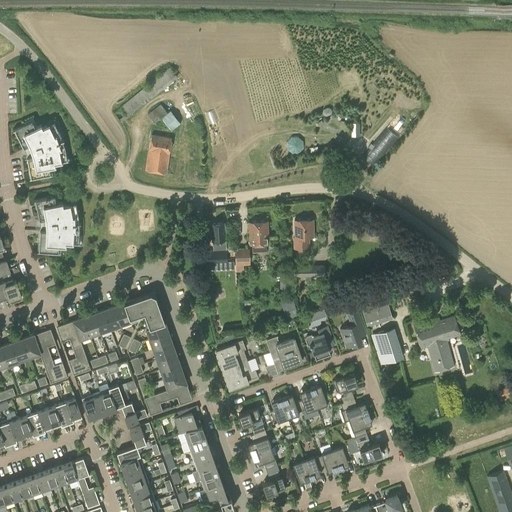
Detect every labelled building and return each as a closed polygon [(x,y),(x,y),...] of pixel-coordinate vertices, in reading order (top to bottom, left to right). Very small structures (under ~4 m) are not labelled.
[(172,80),(164,71),(154,79),(150,82),(158,92),(172,80)] [(167,112),(160,104),(148,114),(154,122),(167,112)] [(327,107),(323,109),(322,112),(323,115),(326,116),(331,114),(332,111),(331,108),(327,107)] [(34,127),(31,120),(13,129),(22,148),(22,149),(24,152),(25,157),(27,169),(28,173),(29,178),(49,174),(48,166),(53,165),(53,162),(66,160),(62,140),(52,121),(41,127),(39,124),(38,125),(34,127)] [(151,135),(151,136),(149,152),(146,170),(166,173),(172,138),(153,135),(151,135)] [(303,151),(302,137),(286,137),(287,151),(303,151)] [(330,142),(325,148),(330,153),(336,146),(330,142)] [(64,242),(77,243),(78,222),(74,202),(61,205),(61,202),(55,203),(53,195),(33,199),(34,204),(35,207),(36,215),(38,223),(39,225),(38,229),(38,235),(37,251),(49,251),(57,252),(57,244),(62,245),(63,245),(64,242)] [(308,237),(313,237),(312,219),(294,219),(294,237),(293,237),(294,246),(294,248),(308,248),(308,237)] [(268,244),(267,220),(248,221),(250,245),(257,244),(258,253),(266,253),(266,244),(268,244)] [(223,223),(211,223),(212,240),(212,241),(213,250),(204,250),(204,262),(227,261),(226,249),(225,249),(225,240),(225,231),(224,231),(223,223)] [(249,255),(249,248),(234,249),(235,271),(243,271),(243,264),(250,264),(249,255)] [(4,281),(0,282),(0,290),(2,296),(7,294),(10,301),(21,297),(15,280),(13,281),(8,269),(5,260),(0,262),(0,272),(1,272),(4,281)] [(293,276),(313,275),(313,265),(293,266),(293,276)] [(291,272),(280,273),(280,289),(291,288),(291,277),(291,272)] [(338,282),(332,284),(335,293),(341,291),(338,282)] [(145,328),(164,322),(156,299),(154,291),(146,294),(124,302),(129,318),(144,313),(149,327),(145,328)] [(391,315),(387,304),(370,309),(366,298),(359,300),(367,325),(381,320),(381,318),(391,315)] [(357,307),(354,300),(346,303),(349,310),(357,307)] [(131,321),(129,318),(124,302),(113,306),(120,325),(131,321)] [(120,325),(113,306),(103,309),(110,328),(120,325)] [(284,312),(286,320),(293,318),(298,316),(295,308),(284,312)] [(110,328),(103,309),(93,313),(100,332),(110,328)] [(319,318),(325,316),(323,309),(317,312),(319,318)] [(361,341),(359,335),(365,333),(357,311),(348,314),(351,324),(340,328),(346,347),(361,341)] [(100,332),(93,313),(83,317),(90,335),(100,332)] [(439,320),(439,318),(413,326),(417,340),(420,349),(428,347),(435,371),(453,366),(445,341),(449,340),(448,338),(460,334),(454,315),(439,320)] [(90,335),(83,317),(73,320),(80,339),(90,335)] [(90,368),(80,339),(73,320),(58,326),(56,326),(61,341),(69,338),(75,356),(68,359),(73,374),(90,368)] [(164,322),(145,328),(149,339),(168,332),(164,322)] [(330,352),(326,342),(332,340),(327,326),(318,329),(319,333),(314,335),(311,334),(306,335),(305,338),(307,344),(310,345),(311,345),(315,357),(330,352)] [(381,363),(402,356),(393,327),(372,334),(381,363)] [(55,343),(50,328),(48,329),(33,334),(39,353),(40,353),(50,382),(67,376),(62,361),(54,364),(47,346),(55,343)] [(168,332),(149,339),(153,349),(172,342),(168,332)] [(264,333),(258,336),(260,343),(266,341),(265,340),(266,339),(264,333)] [(39,353),(33,334),(22,338),(29,357),(39,353)] [(130,337),(123,334),(121,339),(128,342),(130,337)] [(266,339),(265,340),(266,341),(271,356),(278,354),(283,369),(293,365),(293,364),(302,360),(294,337),(279,342),(277,335),(266,339)] [(12,342),(18,361),(29,357),(22,338),(12,342)] [(140,341),(133,338),(130,344),(137,347),(140,341)] [(118,345),(125,348),(128,342),(121,339),(118,345)] [(215,349),(222,368),(247,360),(244,349),(246,348),(243,339),(215,349)] [(18,361),(12,342),(1,345),(8,364),(9,368),(14,367),(13,366),(19,364),(18,361)] [(156,359),(175,352),(172,342),(153,349),(156,359)] [(128,349),(135,353),(137,347),(130,344),(128,349)] [(118,358),(115,351),(108,354),(110,361),(118,358)] [(160,369),(179,363),(175,352),(156,359),(160,369)] [(108,362),(105,355),(97,357),(100,365),(108,362)] [(90,360),(92,367),(100,365),(97,357),(90,360)] [(137,357),(130,359),(133,367),(140,364),(137,357)] [(251,371),(247,360),(222,368),(228,388),(248,382),(248,380),(257,376),(255,369),(251,371)] [(163,379),(182,373),(179,363),(160,369),(163,379)] [(265,366),(267,371),(275,368),(274,363),(265,366)] [(136,374),(143,372),(140,364),(133,367),(136,374)] [(340,403),(341,404),(354,399),(350,386),(357,383),(352,369),(353,369),(352,369),(342,372),(342,373),(343,373),(344,376),(332,380),(336,391),(344,388),(346,394),(341,396),(343,402),(340,403)] [(163,379),(167,390),(186,383),(182,373),(163,379)] [(37,379),(40,386),(47,383),(45,376),(37,379)] [(145,377),(137,380),(140,387),(147,385),(145,377)] [(36,387),(34,380),(26,383),(29,390),(36,387)] [(133,380),(126,382),(129,389),(135,386),(133,380)] [(19,385),(21,393),(29,390),(26,383),(19,385)] [(109,388),(108,389),(106,383),(99,386),(101,391),(100,391),(106,410),(115,407),(109,389),(109,388)] [(160,402),(176,396),(179,404),(192,399),(190,395),(186,383),(167,390),(144,398),(150,414),(162,410),(160,402)] [(109,389),(115,407),(121,405),(125,404),(125,403),(118,384),(108,387),(109,388),(109,389)] [(320,384),(309,388),(316,407),(330,402),(326,391),(323,392),(320,384)] [(147,385),(140,387),(143,395),(150,392),(147,385)] [(15,395),(13,387),(5,390),(7,397),(15,395)] [(510,396),(508,387),(495,391),(498,399),(510,396)] [(316,407),(309,388),(299,392),(302,399),(298,401),(301,410),(304,418),(318,413),(316,407)] [(106,410),(100,391),(91,395),(97,414),(106,410)] [(292,394),(281,398),(288,417),(299,413),(298,411),(301,410),(298,401),(295,402),(292,394)] [(88,417),(97,414),(91,395),(81,398),(87,415),(88,417)] [(74,397),(60,402),(67,423),(82,417),(74,397)] [(278,421),(288,417),(281,398),(271,402),(273,409),(270,411),(273,420),(277,419),(278,421)] [(356,405),(354,399),(341,404),(343,410),(340,410),(344,421),(349,420),(368,413),(364,402),(356,405)] [(8,405),(7,401),(0,403),(0,410),(6,408),(8,405)] [(135,411),(131,401),(125,403),(125,404),(121,405),(127,422),(147,415),(144,408),(135,411)] [(67,423),(60,402),(46,407),(53,428),(67,423)] [(53,428),(46,407),(32,412),(39,433),(53,428)] [(187,407),(177,411),(178,416),(174,417),(179,433),(183,431),(183,432),(201,425),(199,418),(194,420),(191,411),(189,412),(187,407)] [(249,422),(253,434),(265,430),(263,424),(261,417),(260,417),(256,407),(237,414),(241,424),(249,422)] [(17,415),(25,438),(39,433),(32,412),(18,417),(17,415)] [(368,413),(349,420),(355,437),(366,433),(364,426),(371,423),(368,413)] [(25,438),(17,415),(2,420),(10,443),(25,438)] [(0,446),(10,443),(2,420),(0,420),(0,446)] [(135,445),(137,446),(146,443),(142,432),(151,429),(148,421),(129,428),(135,445)] [(201,425),(183,432),(186,441),(205,435),(201,425)] [(251,435),(253,441),(248,443),(252,454),(271,447),(265,430),(253,434),(251,435)] [(370,444),(366,433),(355,437),(363,459),(382,453),(378,442),(370,444)] [(190,451),(208,444),(205,435),(186,441),(190,451)] [(208,444),(190,451),(193,460),(212,454),(208,444)] [(345,444),(331,449),(338,468),(348,464),(346,457),(349,456),(345,444)] [(116,452),(120,462),(139,455),(140,455),(137,446),(135,445),(116,452)] [(265,469),(277,464),(271,447),(252,454),(254,461),(255,464),(263,461),(265,469)] [(327,472),(338,468),(331,449),(321,453),(321,455),(317,456),(321,466),(325,464),(327,472)] [(212,454),(193,460),(197,470),(192,471),(192,472),(215,464),(212,454)] [(139,455),(120,462),(123,471),(142,464),(139,455)] [(313,455),(303,459),(309,478),(320,474),(318,467),(321,466),(317,456),(314,457),(313,455)] [(83,456),(71,460),(77,480),(87,507),(99,503),(93,486),(88,488),(84,475),(89,473),(83,456)] [(161,457),(156,459),(159,468),(164,466),(161,457)] [(299,482),(309,478),(303,459),(292,463),(293,465),(289,466),(293,476),(296,474),(299,482)] [(77,480),(71,460),(62,464),(68,483),(77,480)] [(68,483),(62,464),(53,467),(59,486),(68,483)] [(142,464),(123,471),(126,480),(145,473),(142,464)] [(200,480),(218,473),(215,464),(192,472),(195,481),(200,479),(200,480)] [(279,470),(277,464),(265,469),(269,480),(262,483),(266,494),(285,487),(281,476),(280,476),(278,470),(279,470)] [(59,486),(53,467),(44,470),(50,489),(59,486)] [(511,511),(511,495),(503,469),(486,475),(499,511),(511,511)] [(50,489),(44,470),(35,473),(41,492),(50,489)] [(26,476),(32,495),(41,492),(35,473),(26,476)] [(145,473),(126,480),(129,489),(148,482),(145,473)] [(203,489),(222,483),(218,473),(200,480),(203,489)] [(16,480),(23,499),(32,495),(26,476),(16,480)] [(7,483),(14,502),(23,499),(16,480),(7,483)] [(148,482),(129,489),(133,498),(152,491),(148,482)] [(14,502),(7,483),(0,485),(0,490),(5,505),(14,502)] [(225,492),(222,483),(203,489),(199,491),(202,500),(218,495),(217,495),(225,492)] [(152,491),(133,498),(136,507),(155,500),(152,491)] [(233,507),(228,491),(225,492),(217,495),(218,495),(222,508),(216,510),(222,508),(223,511),(230,511),(229,508),(233,507)] [(386,501),(374,505),(376,511),(399,511),(398,507),(401,506),(396,494),(385,498),(386,501)] [(155,500),(136,507),(137,511),(150,511),(158,509),(155,500)]
